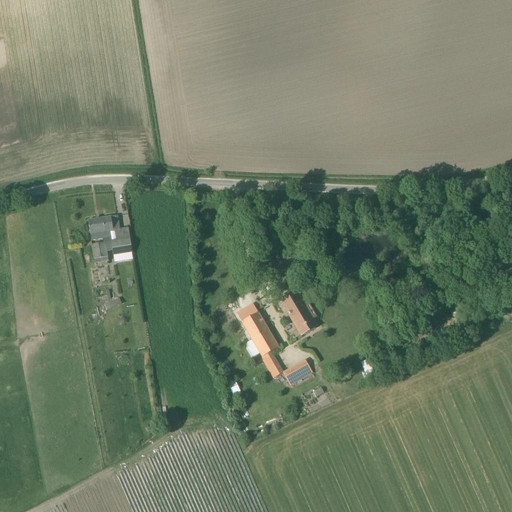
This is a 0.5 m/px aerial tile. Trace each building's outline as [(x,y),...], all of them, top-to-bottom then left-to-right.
[(113,256),(133,253),(131,239),(121,240),(120,230),(118,216),(88,221),(91,241),(110,238),(113,251),(113,256)] [(103,243),(92,245),(94,259),(108,257),(107,252),(106,243),(103,243)] [(304,304),(296,291),(280,300),(301,337),(318,328),(313,320),(304,304)] [(107,311),(122,305),(119,298),(104,305),(107,311)] [(275,376),(283,372),(270,350),(278,345),(254,306),(238,315),(275,376)] [(324,320),(329,328),(336,324),(330,316),(324,320)] [(421,339),(407,344),(409,348),(409,349),(423,344),(421,339)] [(290,386),(313,373),(307,364),(285,376),(290,386)] [(227,382),(231,395),(239,392),(235,379),(227,382)]
